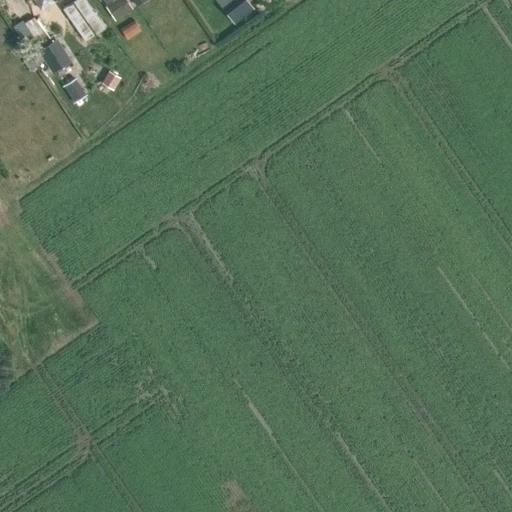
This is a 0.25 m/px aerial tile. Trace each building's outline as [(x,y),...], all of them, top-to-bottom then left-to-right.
[(125,0),(118,0),(106,8),(116,22),(132,10),(125,0)] [(243,0),(231,0),(222,8),(234,23),(251,10),(243,0)] [(34,19),(14,31),(25,48),(45,36),(34,19)] [(133,22),(120,30),(126,40),(139,31),(133,22)] [(57,38),(38,51),(53,73),(72,61),(57,38)] [(108,72),(102,82),(112,88),(118,78),(108,72)] [(75,79),(64,86),(74,102),(85,95),(75,79)]
